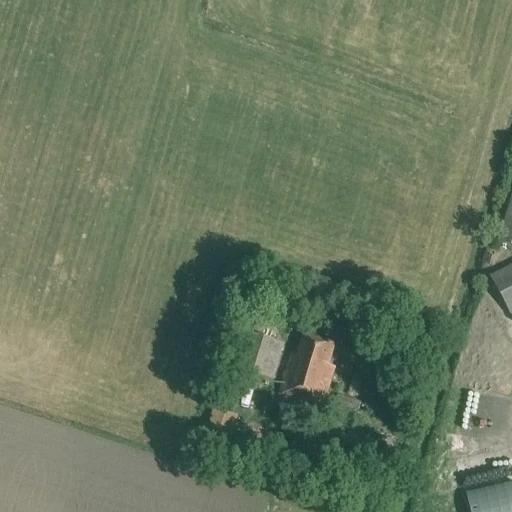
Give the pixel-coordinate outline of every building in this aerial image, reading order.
[(511,249),(511,197),(498,245),(511,249)] [(511,265),(489,278),(509,316),(511,314),(511,265)] [(272,377),(283,346),(245,334),(234,365),(272,377)] [(329,369),(335,347),(303,338),(297,360),(290,358),(279,398),(324,410),(335,370),(329,369)] [(351,376),(353,367),(342,364),(339,373),(351,376)] [(230,445),(238,417),(213,411),(206,439),(230,445)] [(399,475),(406,447),(378,440),(370,468),(399,475)]
